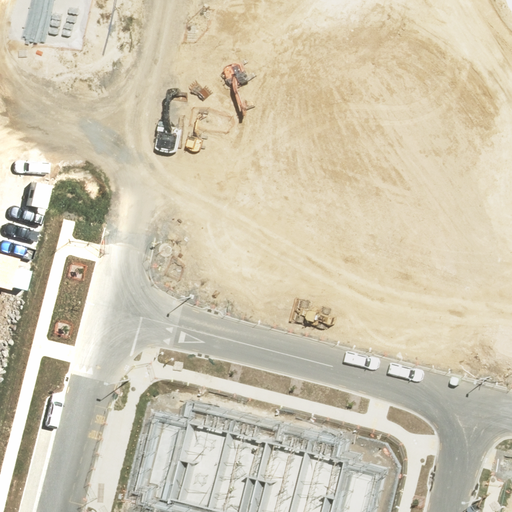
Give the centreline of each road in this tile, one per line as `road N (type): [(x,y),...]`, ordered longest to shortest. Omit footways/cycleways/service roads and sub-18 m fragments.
road 1 (residential): [(109,300),(475,399)]
road 2 (residential): [(109,300),(160,0)]
road 3 (residential): [(57,511),(109,300)]
